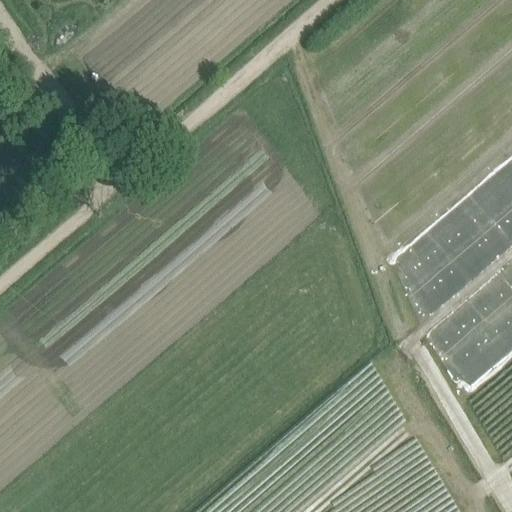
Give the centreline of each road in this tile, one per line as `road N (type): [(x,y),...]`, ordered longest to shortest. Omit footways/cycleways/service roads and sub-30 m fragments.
road 1 (track): [(118,182),(330,0)]
road 2 (track): [(118,182),(0,19)]
road 3 (track): [(0,289),(118,182)]
